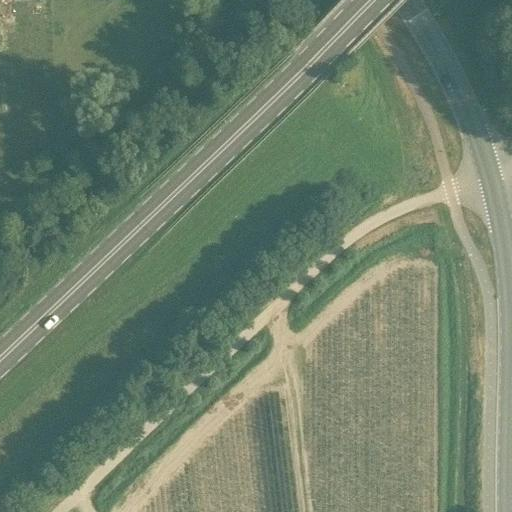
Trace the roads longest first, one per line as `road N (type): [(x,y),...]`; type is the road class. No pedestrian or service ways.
road 1 (primary): [(0,361),(371,0)]
road 2 (tertiary): [(490,178),(510,305),(507,511)]
road 3 (unclassified): [(272,308),(359,224),(490,178)]
road 4 (tertiary): [(490,178),(466,110),(404,0)]
